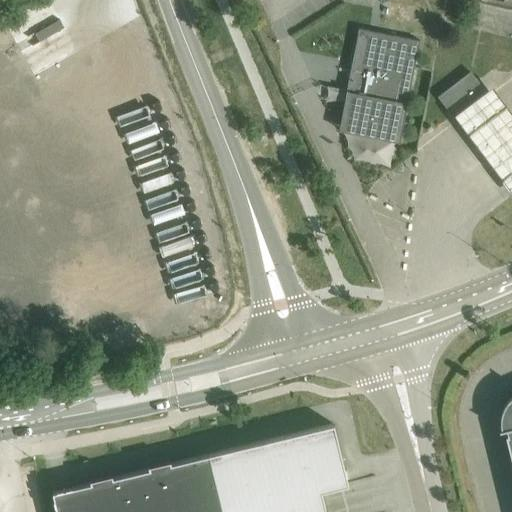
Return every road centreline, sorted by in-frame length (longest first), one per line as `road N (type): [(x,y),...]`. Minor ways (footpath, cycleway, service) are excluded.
road 1 (tertiary): [(0,423),(280,355)]
road 2 (tertiary): [(173,0),(250,215)]
road 3 (unclassified): [(430,511),(382,328)]
road 4 (tertiary): [(314,347),(299,299),(250,215)]
road 5 (tertiary): [(250,215),(280,355)]
road 6 (unclassified): [(382,328),(511,283)]
